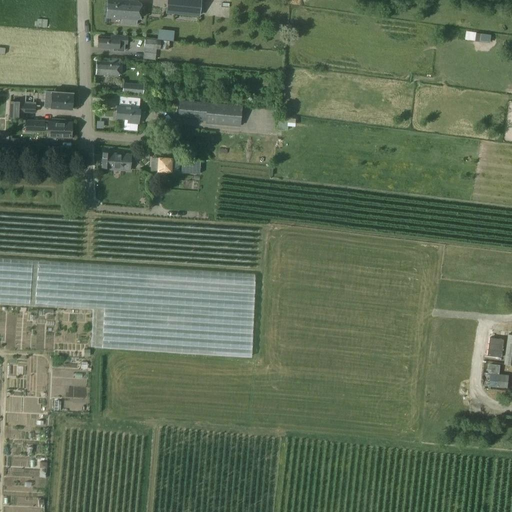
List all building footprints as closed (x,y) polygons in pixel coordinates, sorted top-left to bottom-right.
[(121,24),(136,25),(138,2),(116,0),(107,0),(106,18),(122,19),(121,24)] [(167,0),(166,13),(171,13),(183,14),(196,16),(199,16),(200,0),(167,0)] [(466,31),(465,40),(466,40),(475,41),(476,32),(467,31),(466,31)] [(113,51),(122,52),(123,44),(127,45),(127,36),(111,35),(111,37),(98,36),(97,48),(113,49),(113,51)] [(145,39),(144,47),(160,49),(161,41),(161,40),(145,39)] [(155,60),(156,54),(143,52),(143,59),(155,60)] [(96,62),(96,74),(118,75),(118,74),(119,59),(109,58),(109,62),(96,62)] [(122,93),(142,95),(143,85),(123,83),(122,93)] [(46,91),(44,107),(50,108),(71,109),(73,93),(51,91),(51,92),(46,91)] [(9,101),(9,118),(23,119),(24,113),(35,113),(35,104),(24,104),(24,102),(9,101)] [(179,101),(178,118),(206,120),(205,123),(239,126),(241,106),(179,101)] [(132,107),(117,106),(116,118),(128,119),(127,123),(138,124),(139,109),(132,108),(132,107)] [(287,131),(288,118),(279,117),(277,130),(287,131)] [(44,120),(25,120),(24,133),(35,133),(35,132),(44,132),(44,120)] [(72,122),(48,121),(47,137),(71,138),(72,122)] [(139,142),(140,134),(129,133),(128,141),(139,142)] [(130,154),(103,153),(102,167),(110,168),(110,170),(129,171),(130,154)] [(151,157),(150,163),(158,164),(157,171),(178,172),(179,159),(151,157)] [(181,159),(180,173),(199,174),(200,160),(181,159)] [(507,388),(508,375),(499,374),(500,365),(490,364),(489,373),(483,373),(482,385),(507,388)]
